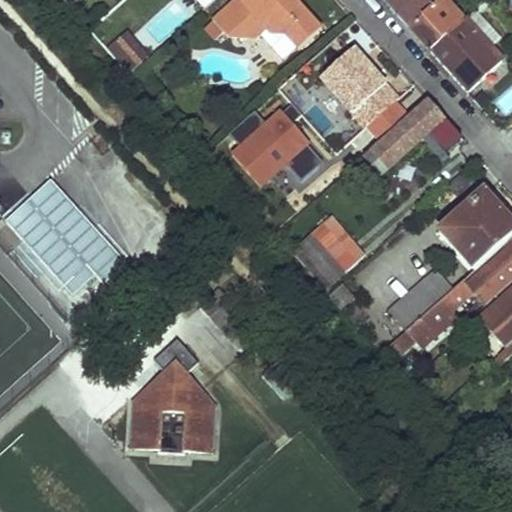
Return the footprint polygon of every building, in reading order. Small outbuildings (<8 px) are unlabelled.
[(82,0),(58,0),(69,12),(82,0)] [(197,0),(190,6),(199,16),(216,0),(197,0)] [(242,0),(214,25),(227,40),(254,43),(265,32),(271,38),(285,39),(298,54),(322,33),(293,0),(287,0),(285,3),(282,0),(266,0),(264,2),(262,0),(242,0)] [(390,0),(388,3),(430,51),(465,20),(446,0),(390,0)] [(465,20),(430,51),(468,92),(502,62),(465,20)] [(128,37),(108,55),(130,79),(149,61),(128,37)] [(355,53),(323,82),(367,131),(399,102),(355,53)] [(511,84),(494,100),(508,115),(511,112),(511,84)] [(429,104),(364,161),(380,179),(444,121),(429,104)] [(300,179),(324,163),(288,109),(232,145),(259,186),(291,165),(300,179)] [(240,142),(262,122),(254,113),(232,132),(240,142)] [(466,175),(449,190),(457,199),(474,185),(466,175)] [(70,299),(97,275),(104,284),(128,263),(52,177),(1,221),(70,299)] [(511,227),(484,195),(439,237),(474,274),(511,240),(511,227)] [(297,246),(331,285),(367,254),(333,215),(297,246)] [(511,240),(474,274),(463,283),(484,307),(511,281),(511,240)] [(435,274),(389,315),(405,334),(406,333),(417,324),(451,293),(435,274)] [(417,324),(406,333),(415,344),(423,352),(448,329),(442,323),(454,312),(469,298),(459,286),(451,293),(417,324)] [(511,293),(481,322),(507,351),(511,346),(511,293)] [(269,344),(225,297),(206,314),(250,362),(269,344)] [(459,319),(454,312),(442,323),(448,329),(459,319)] [(468,334),(493,363),(495,361),(507,351),(481,322),(468,334)] [(405,334),(379,358),(388,368),(415,344),(406,333),(405,334)] [(199,370),(177,346),(154,368),(163,378),(132,407),(130,455),(158,456),(158,460),(185,462),(185,458),(214,459),(216,411),(188,380),(199,370)] [(511,346),(507,351),(495,361),(499,366),(511,354),(511,346)]
